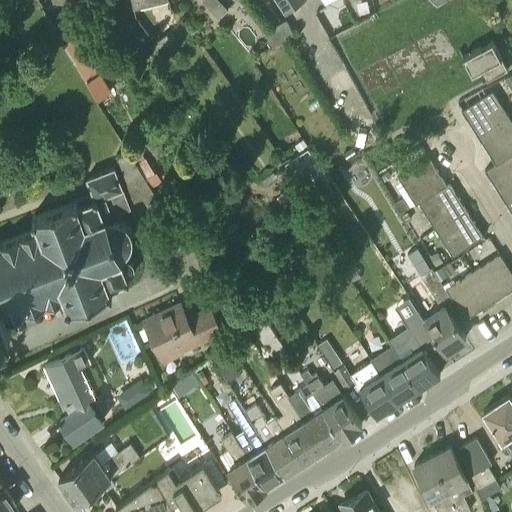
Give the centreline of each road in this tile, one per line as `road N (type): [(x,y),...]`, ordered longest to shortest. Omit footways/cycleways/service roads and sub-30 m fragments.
road 1 (residential): [(254,511),(511,348)]
road 2 (residential): [(0,352),(181,275)]
